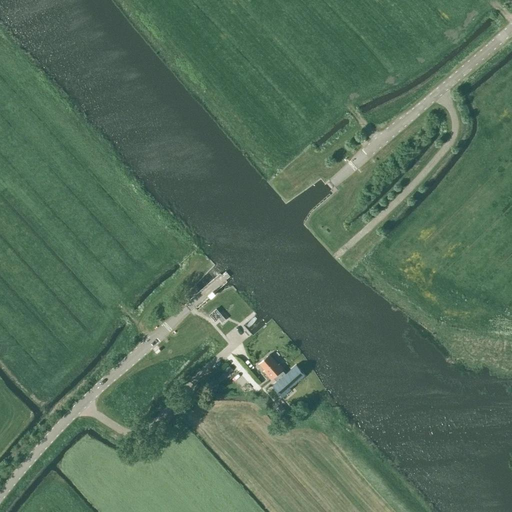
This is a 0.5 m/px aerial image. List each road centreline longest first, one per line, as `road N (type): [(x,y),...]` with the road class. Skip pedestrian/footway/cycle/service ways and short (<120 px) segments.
road 1 (tertiary): [(0,496),(83,403),(188,308)]
road 2 (tertiary): [(329,186),(511,30)]
